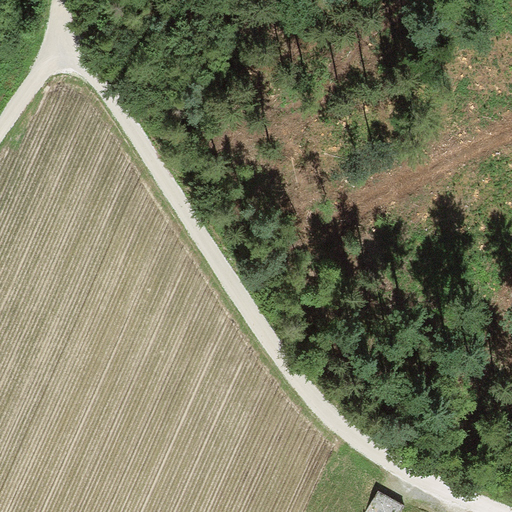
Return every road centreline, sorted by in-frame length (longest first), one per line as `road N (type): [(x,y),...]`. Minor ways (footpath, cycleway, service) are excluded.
road 1 (track): [(49,56),(81,67),(104,90),(308,400),(356,445),(485,511)]
road 2 (track): [(0,109),(49,56),(59,0)]
